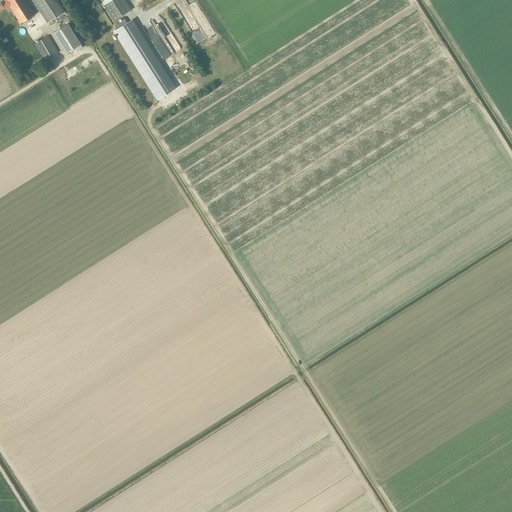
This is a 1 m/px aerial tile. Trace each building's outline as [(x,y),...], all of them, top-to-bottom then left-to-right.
[(8,4),(20,23),(35,14),(26,0),(5,0),(2,3),(4,6),(8,4)] [(33,0),(48,23),(65,12),(57,0),(33,0)] [(100,0),(114,20),(131,9),(125,0),(100,0)] [(193,5),(198,11),(204,7),(200,0),(193,5)] [(202,23),(210,21),(207,10),(199,12),(202,23)] [(184,16),(195,26),(199,22),(189,11),(184,16)] [(132,20),(114,31),(158,99),(175,88),(132,20)] [(54,32),(67,53),(81,44),(68,23),(54,32)] [(168,43),(172,42),(170,38),(173,36),(171,32),(164,36),(168,43)] [(48,35),(35,43),(45,60),(58,52),(48,35)]
